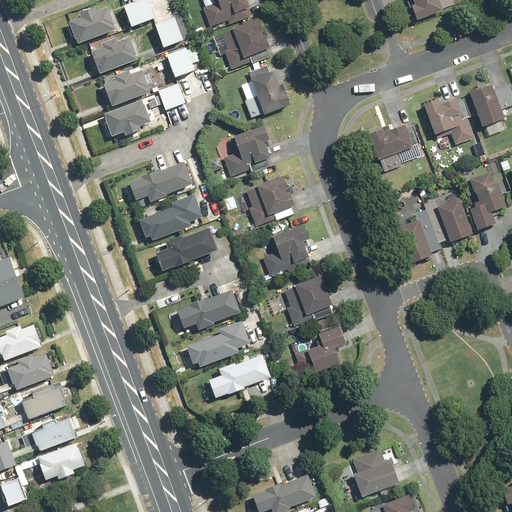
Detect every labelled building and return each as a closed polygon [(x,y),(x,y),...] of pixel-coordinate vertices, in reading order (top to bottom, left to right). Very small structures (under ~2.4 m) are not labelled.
[(138,0),(125,5),(133,25),(154,16),(148,0),(138,0)] [(221,0),(222,1),(205,9),(214,28),(230,21),(232,25),(256,14),(249,0),(221,0)] [(415,7),(421,22),(448,11),(447,9),(457,4),(455,0),(415,0),(418,6),(415,7)] [(97,12),(96,10),(85,15),(87,18),(73,24),(82,46),(121,29),(111,6),(97,12)] [(176,15),(156,22),(165,49),(185,43),(176,15)] [(275,47),(263,19),(216,39),(224,57),(229,55),(235,68),(253,61),(255,66),(271,59),(268,50),(275,47)] [(121,41),(120,39),(104,45),(105,48),(94,52),(104,76),(144,60),(134,35),(121,41)] [(193,67),(203,63),(199,50),(168,59),(175,82),(196,76),(193,67)] [(269,68),(250,76),(252,80),(243,85),(250,101),(247,103),(255,122),(292,105),(277,72),(271,74),(269,68)] [(120,79),(105,85),(115,109),(160,91),(151,69),(135,75),(133,71),(119,77),(120,79)] [(177,117),(189,112),(187,105),(190,104),(182,83),(161,91),(168,111),(174,109),(177,117)] [(488,138),(506,131),(503,122),(509,120),(504,109),(511,105),(511,83),(497,89),(496,84),(472,93),(488,138)] [(441,97),(426,103),(438,137),(450,133),(456,148),(474,141),(460,102),(445,107),(441,97)] [(111,113),(111,112),(104,115),(115,143),(144,131),(144,129),(162,122),(159,116),(153,118),(145,99),(111,113)] [(255,174),(273,166),(271,162),(277,159),(268,139),(278,135),(273,123),(234,141),(240,154),(225,161),(234,179),(253,170),(255,174)] [(409,128),(408,123),(371,135),(384,173),(405,166),(400,153),(424,145),(418,125),(409,128)] [(145,179),(133,184),(140,201),(152,196),(154,203),(171,196),(170,195),(196,185),(188,163),(161,173),(161,172),(145,178),(145,179)] [(491,172),(473,178),(481,204),(473,206),(481,233),(497,228),(493,213),(510,208),(502,182),(495,184),(491,172)] [(260,226),(277,218),(279,222),(296,215),(292,207),(300,204),(287,175),(255,189),(263,205),(253,210),(260,226)] [(159,215),(143,221),(150,239),(155,237),(156,241),(196,227),(194,222),(207,218),(198,195),(175,204),(177,208),(163,213),(162,211),(158,213),(159,215)] [(478,237),(461,196),(440,205),(457,246),(478,237)] [(440,205),(437,198),(425,203),(428,210),(415,215),(418,221),(401,228),(417,267),(437,259),(435,255),(457,246),(440,205)] [(315,237),(308,221),(274,236),(280,250),(263,257),(272,277),(289,269),(291,274),(314,264),(305,242),(315,237)] [(171,249),(160,254),(166,271),(178,267),(179,268),(195,262),(195,261),(221,251),(213,229),(187,238),(187,236),(169,243),(171,249)] [(0,305),(25,297),(9,255),(0,258),(0,305)] [(316,318),(318,322),(334,316),(330,307),(339,304),(327,275),(287,292),(293,306),(289,308),(297,326),(316,318)] [(194,307),(181,311),(188,329),(200,324),(202,331),(218,325),(217,323),(245,313),(236,291),(209,301),(209,300),(193,306),(194,307)] [(224,335),(191,348),(197,365),(202,363),(204,368),(243,353),(241,349),(254,344),(246,322),(223,330),(224,335)] [(0,339),(0,343),(6,361),(45,347),(37,325),(26,330),(24,325),(10,330),(12,335),(0,339)] [(340,348),(351,344),(343,325),(321,333),(325,344),(311,349),(321,374),(346,364),(340,348)] [(17,390),(61,375),(53,354),(10,369),(17,390)] [(225,376),(213,381),(219,398),(232,394),(232,395),(248,389),(248,388),(275,378),(266,355),(239,365),(238,364),(223,369),(225,376)] [(64,384),(20,399),(27,419),(71,404),(64,384)] [(0,431),(9,427),(1,408),(0,408),(0,431)] [(75,417),(32,432),(38,451),(82,436),(75,417)] [(10,443),(2,445),(10,470),(18,467),(10,443)] [(84,444),(41,459),(49,481),(92,466),(84,444)] [(389,463),(384,451),(352,463),(364,497),(402,484),(394,461),(389,463)] [(269,491),(256,496),(262,511),(268,511),(275,510),(276,511),(288,511),(294,510),(293,508),(320,498),(311,476),(285,486),(284,484),(269,490),(269,491)] [(23,480),(2,488),(9,508),(31,501),(23,480)] [(417,511),(410,497),(386,508),(388,511),(417,511)]
